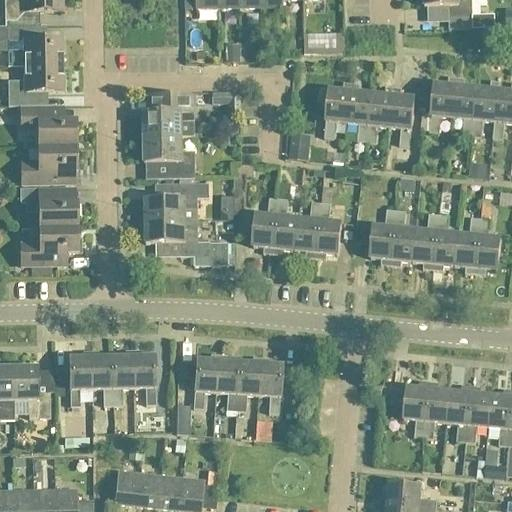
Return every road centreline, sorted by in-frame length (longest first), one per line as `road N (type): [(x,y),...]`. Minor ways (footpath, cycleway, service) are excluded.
road 1 (tertiary): [(109,311),(355,327)]
road 2 (residential): [(109,311),(103,84)]
road 3 (residential): [(340,511),(355,327)]
road 4 (residential): [(279,81),(103,84)]
road 5 (tertiary): [(355,327),(511,341)]
